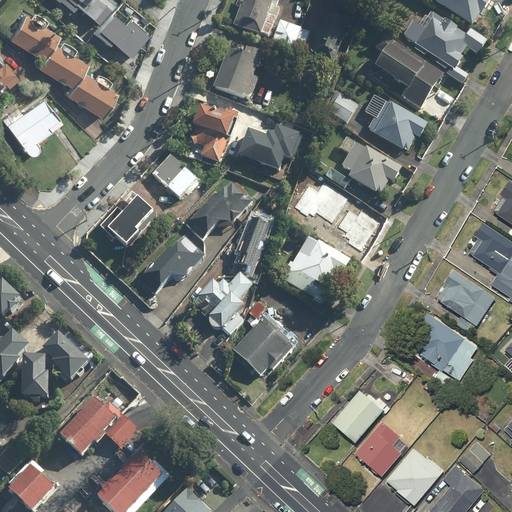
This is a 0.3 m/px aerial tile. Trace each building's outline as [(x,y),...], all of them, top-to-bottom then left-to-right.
[(79,4),(101,22),(117,3),(113,0),(53,0),(55,1),(56,0),(64,0),(75,9),(79,4)] [(280,3),(280,0),(247,0),(238,25),(275,39),(287,6),(280,3)] [(436,0),(477,27),(495,0),(436,0)] [(115,43),(132,57),(153,33),(132,15),(128,20),(117,10),(101,28),(117,41),(115,43)] [(453,67),(455,68),(450,75),(466,85),(472,76),(461,69),(468,57),(465,55),(469,48),(482,56),(492,40),(472,28),(468,34),(461,30),(463,26),(448,17),(447,19),(431,10),(422,25),(415,21),(405,37),(419,46),(416,50),(427,57),(430,52),(441,59),(438,64),(450,71),(453,67)] [(358,23),(329,13),(314,58),(343,68),(358,23)] [(48,55),(55,44),(61,33),(24,14),(13,37),(48,55)] [(276,42),(288,46),(291,39),(309,45),(314,32),(283,21),(276,42)] [(258,78),(268,52),(235,40),(217,90),(256,105),(264,80),(258,78)] [(7,61),(2,55),(2,43),(0,42),(0,88),(10,79),(15,84),(24,75),(9,59),(7,61)] [(449,75),(398,43),(376,79),(428,110),(449,75)] [(76,86),(87,71),(92,63),(55,44),(48,55),(42,68),(76,86)] [(87,71),(76,86),(71,94),(106,115),(120,91),(87,71)] [(350,123),(361,105),(339,92),(328,110),(350,123)] [(40,141),(65,122),(46,97),(16,120),(11,114),(5,119),(29,149),(29,150),(30,151),(30,152),(31,152),(32,153),(33,153),(34,154),(35,154),(36,154),(37,154),(37,153),(38,153),(39,153),(40,152),(41,151),(41,150),(42,150),(42,149),(42,148),(42,147),(42,146),(42,145),(42,144),(42,143),(41,142),(40,141)] [(374,131),(412,152),(420,138),(425,140),(433,125),(390,101),(374,131)] [(224,163),(242,114),(229,109),(226,115),(219,112),(220,110),(205,104),(191,140),(206,146),(203,154),(224,163)] [(276,137),(247,129),(237,161),(280,174),(286,155),(292,159),(300,133),(279,127),(276,137)] [(392,180),(399,183),(407,166),(348,137),(342,149),(352,154),(345,169),(354,174),(352,178),(385,194),(392,180)] [(202,180),(174,154),(156,174),(184,200),(202,180)] [(352,181),(333,169),(328,176),(347,189),(352,181)] [(511,178),(511,179),(502,193),(505,195),(496,209),(500,212),(498,214),(511,223),(511,178)] [(189,223),(205,240),(227,220),(232,226),(257,203),(235,180),(189,223)] [(379,213),(329,187),(327,191),(320,187),(308,210),(333,223),(330,228),(362,245),(379,213)] [(160,211),(145,197),(143,199),(136,192),(103,226),(129,251),(147,232),(143,229),(160,211)] [(252,268),(249,275),(260,279),(274,243),(267,240),(274,223),(257,217),(244,252),(257,257),(255,260),(246,256),(243,264),(252,268)] [(471,252),(492,266),(490,269),(498,274),(500,271),(511,279),(511,238),(487,222),(478,234),(481,237),(471,252)] [(144,276),(160,292),(176,277),(181,282),(209,255),(188,234),(144,276)] [(290,282),(326,302),(334,288),(330,286),(338,271),(348,276),(356,261),(311,236),(296,263),(293,262),(288,272),(293,275),(290,282)] [(471,332),(477,323),(479,324),(488,310),(490,311),(495,303),(493,302),(497,296),(455,267),(446,281),(449,283),(439,299),(462,315),(457,323),(471,332)] [(216,330),(224,329),(225,327),(228,329),(250,301),(248,299),(260,284),(245,272),(234,285),(227,279),(223,284),(218,280),(202,298),(212,306),(207,312),(214,318),(212,320),(212,327),(216,330)] [(8,282),(0,275),(0,307),(10,316),(27,296),(10,280),(8,282)] [(248,322),(253,326),(258,320),(260,322),(270,309),(262,302),(251,315),(253,316),(248,322)] [(441,368),(437,374),(449,382),(453,376),(460,381),(475,358),(472,357),(480,345),(430,312),(423,322),(426,324),(410,348),(441,368)] [(234,357),(254,375),(257,372),(264,378),(271,370),(274,373),(299,345),(268,318),(234,357)] [(3,374),(7,378),(9,376),(10,378),(28,359),(25,356),(35,345),(19,330),(0,349),(0,367),(4,372),(3,374)] [(65,332),(50,347),(64,361),(62,363),(79,379),(96,361),(65,332)] [(52,372),(53,355),(30,354),(28,396),(55,397),(56,372),(52,372)] [(382,396),(378,401),(363,388),(334,421),(358,442),(384,411),(387,413),(393,406),(382,396)] [(120,414),(99,396),(64,438),(85,456),(104,433),(120,414)] [(120,414),(104,433),(112,439),(125,451),(141,433),(131,424),(120,414)] [(411,444),(384,420),(358,451),(384,474),(411,444)] [(511,422),(502,434),(511,443),(511,422)] [(37,450),(22,436),(0,458),(0,466),(11,477),(37,450)] [(460,459),(474,473),(485,462),(484,462),(492,453),(479,440),(460,459)] [(446,468),(434,459),(432,461),(415,448),(390,479),(400,487),(398,490),(417,505),(446,468)] [(131,511),(166,476),(143,454),(106,492),(127,511),(131,511)] [(456,464),(445,479),(453,485),(430,511),(465,511),(485,487),(456,464)] [(59,487),(38,467),(13,491),(34,511),(59,487)] [(215,511),(231,495),(209,475),(194,491),(192,489),(173,509),(171,508),(167,511),(215,511)]
